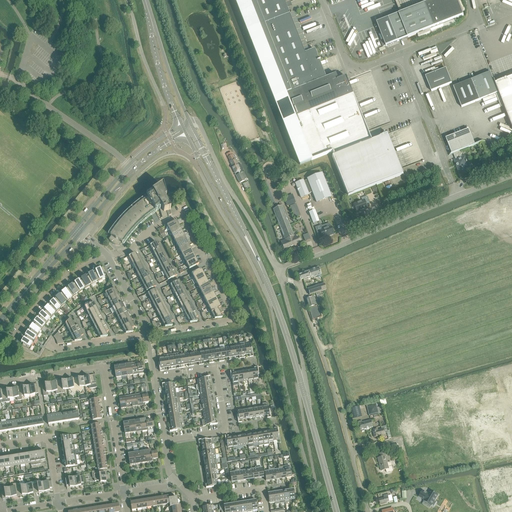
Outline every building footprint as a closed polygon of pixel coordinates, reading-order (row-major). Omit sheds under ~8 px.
[(234,0),(247,31),(270,22),(289,14),(283,0),(234,0)] [(457,0),(435,0),(432,1),(442,25),(464,16),(457,0)] [(425,4),(410,10),(420,33),(434,28),(442,25),(432,1),(425,4)] [(410,10),(377,23),(386,46),(392,44),(412,37),(414,36),(420,33),(410,10)] [(270,22),(247,31),(274,98),(324,79),(325,78),(319,62),(314,49),(304,53),(289,14),(270,22)] [(431,92),(452,84),(446,69),(425,77),(431,92)] [(499,93),(495,84),(490,72),(453,87),(461,108),(499,93)] [(324,79),(274,98),(283,122),(352,95),(347,82),(345,77),(337,80),(335,74),(325,78),(324,79)] [(511,77),(495,84),(499,93),(511,127),(511,77)] [(352,95),(283,122),(301,165),(332,153),(333,156),(371,141),(367,132),(352,95)] [(453,154),(460,151),(475,145),(469,129),(446,138),(452,154),(453,154)] [(333,156),(332,156),(348,197),(357,193),(404,174),(402,170),(389,137),(388,137),(388,136),(386,136),(385,136),(385,135),(371,141),(333,156)] [(460,151),(453,154),(456,160),(454,161),(458,171),(462,170),(464,170),(465,168),(469,167),(467,163),(467,162),(467,161),(466,161),(465,157),(462,158),(460,151)] [(238,165),(235,159),(234,159),(231,152),(226,155),(232,167),(238,165)] [(238,165),(232,167),(232,168),(234,174),(241,171),(241,173),(243,172),(244,172),(240,164),(238,165)] [(243,172),(241,173),(235,176),(239,184),(245,181),(244,180),(247,179),(243,172)] [(322,174),(307,180),(312,193),(316,203),(331,197),(322,174)] [(303,182),(295,185),(300,197),(308,194),(312,193),(307,180),(303,182)] [(144,218),(150,214),(155,210),(160,207),(161,209),(162,209),(160,210),(163,220),(168,217),(168,216),(171,215),(162,186),(152,192),(153,195),(152,195),(151,194),(147,196),(148,198),(147,198),(146,199),(145,197),(141,200),(142,202),(141,203),(140,203),(139,202),(135,205),(136,206),(135,207),(134,208),(133,206),(129,210),(130,211),(130,212),(129,213),(127,212),(123,215),(125,217),(124,217),(124,218),(122,217),(119,221),(120,222),(119,223),(119,224),(117,223),(113,227),(115,228),(115,229),(110,235),(111,236),(110,237),(114,239),(114,240),(115,240),(115,241),(116,241),(116,240),(121,243),(121,242),(122,243),(126,237),(130,232),(135,227),(139,223),(144,218)] [(287,206),(294,203),(292,195),(284,198),(287,206)] [(367,206),(370,205),(367,196),(361,199),(363,201),(354,205),(358,213),(368,209),(367,206)] [(280,207),(272,210),(285,240),(280,242),(283,249),(294,245),(298,243),(300,243),(298,237),(296,238),(295,235),(293,236),(282,206),(280,207)] [(312,223),(318,221),(315,211),(309,213),(312,223)] [(169,231),(179,226),(176,221),(167,226),(169,231)] [(321,226),(315,228),(319,238),(322,237),(322,239),(334,234),(331,226),(330,226),(329,223),(321,226)] [(172,236),(181,231),(179,226),(169,231),(172,236)] [(174,240),(184,236),(181,231),(172,236),(174,240)] [(177,245),(186,240),(184,236),(174,240),(177,245)] [(121,243),(116,240),(116,241),(115,241),(115,240),(114,240),(114,239),(110,237),(109,239),(108,239),(109,240),(109,241),(110,241),(110,242),(111,242),(112,243),(112,244),(113,244),(114,245),(115,245),(116,246),(117,246),(119,246),(121,243)] [(179,250),(189,245),(186,240),(177,245),(179,250)] [(163,248),(160,244),(157,245),(156,242),(150,246),(154,253),(163,248)] [(182,255),(191,250),(189,245),(179,250),(182,255)] [(165,253),(163,248),(154,253),(156,257),(165,253)] [(184,260),(194,255),(191,250),(182,255),(184,260)] [(295,259),(303,257),(301,251),(293,253),(295,259)] [(141,259),(139,255),(136,256),(135,253),(129,257),(132,264),(141,259)] [(167,257),(165,253),(156,257),(158,262),(167,257)] [(187,264),(196,260),(194,255),(184,260),(187,264)] [(170,262),(167,257),(158,262),(161,267),(170,262)] [(135,268),(144,264),(141,259),(132,264),(135,268)] [(189,269),(199,265),(196,260),(187,264),(189,269)] [(172,267),(170,262),(161,267),(163,271),(172,267)] [(146,268),(144,264),(135,268),(137,273),(146,268)] [(174,271),(172,267),(163,271),(165,276),(174,271)] [(104,278),(103,274),(106,273),(103,268),(96,271),(93,272),(98,282),(102,280),(102,279),(104,278)] [(139,278),(148,273),(146,268),(137,273),(139,278)] [(321,275),(318,268),(303,273),(298,275),(300,281),(306,278),(307,280),(316,277),(316,278),(318,279),(320,278),(321,276),(320,275),(321,275)] [(194,279),(203,274),(201,269),(191,274),(194,279)] [(177,276),(174,271),(165,276),(168,280),(177,276)] [(98,282),(93,272),(89,275),(86,276),(91,286),(95,283),(95,282),(97,281),(97,282),(98,282)] [(142,282),(151,278),(148,273),(139,278),(142,282)] [(196,284),(206,279),(203,274),(194,279),(196,284)] [(91,286),(86,276),(79,281),(85,290),(89,287),(88,286),(90,285),(91,286)] [(144,287),(153,282),(151,278),(142,282),(144,287)] [(199,289),(208,284),(206,279),(196,284),(199,289)] [(181,285),(179,280),(170,285),(173,290),(181,285)] [(85,290),(79,281),(72,285),(78,294),(82,291),(82,290),(84,289),(84,290),(85,290)] [(155,287),(153,282),(144,287),(146,291),(155,287)] [(201,293),(211,288),(208,284),(199,289),(201,293)] [(324,284),(307,289),(309,295),(316,293),(319,292),(326,290),(324,284)] [(78,294),(72,285),(68,288),(66,290),(72,298),(76,296),(76,295),(77,293),(78,294)] [(175,294),(184,290),(181,285),(173,290),(175,294)] [(108,298),(117,293),(114,288),(105,293),(108,298)] [(204,298),(213,293),(211,288),(201,293),(204,298)] [(159,294),(158,291),(156,289),(148,293),(150,298),(159,294)] [(72,298),(66,290),(59,295),(67,303),(70,300),(69,299),(72,298),(72,299),(72,298)] [(186,294),(184,290),(175,294),(177,299),(186,294)] [(110,303),(119,298),(117,293),(108,298),(110,303)] [(206,303),(216,298),(213,293),(204,298),(206,303)] [(152,303),(161,298),(159,294),(150,298),(152,303)] [(180,303),(188,299),(186,294),(177,299),(180,303)] [(67,303),(59,295),(56,298),(53,301),(61,308),(64,305),(64,304),(66,303),(66,304),(67,303)] [(113,308),(122,303),(119,298),(110,303),(113,308)] [(155,307),(163,303),(161,298),(152,303),(155,307)] [(209,308),(218,303),(216,298),(206,303),(209,308)] [(191,303),(188,299),(180,303),(182,308),(191,303)] [(61,308),(53,301),(48,306),(56,314),(59,310),(58,309),(60,308),(61,309),(61,308)] [(87,312),(96,307),(94,302),(93,302),(84,307),(87,312)] [(115,312),(124,308),(122,303),(113,308),(115,312)] [(157,312),(166,307),(163,303),(155,307),(157,312)] [(191,303),(182,308),(184,312),(193,308),(191,303)] [(211,313),(221,308),(218,303),(209,308),(211,313)] [(56,314),(48,306),(45,309),(42,312),(51,319),(54,316),(53,315),(55,313),(55,314),(56,314)] [(318,306),(309,309),(313,320),(320,318),(321,317),(321,316),(318,306)] [(89,317),(99,312),(96,307),(87,312),(89,317)] [(168,312),(166,307),(157,312),(159,316),(168,312)] [(117,317),(127,312),(124,308),(115,312),(117,317)] [(195,312),(193,308),(184,312),(187,317),(195,312)] [(220,314),(223,313),(221,308),(211,313),(215,319),(222,318),(220,314)] [(51,319),(42,312),(37,319),(46,325),(49,321),(48,321),(50,319),(51,319)] [(92,321),(101,317),(99,312),(89,317),(92,321)] [(120,322),(129,317),(127,312),(117,317),(120,322)] [(170,316),(168,312),(159,316),(162,321),(170,316)] [(195,318),(198,317),(195,312),(187,317),(190,323),(197,322),(195,318)] [(170,322),(173,321),(170,316),(162,321),(165,327),(172,326),(170,322)] [(94,326),(104,321),(101,317),(92,321),(94,326)] [(122,327),(132,322),(129,317),(120,322),(122,327)] [(69,330),(78,326),(75,321),(72,322),(70,318),(65,324),(69,330)] [(43,327),(45,325),(46,325),(37,319),(34,322),(32,325),(41,331),(44,327),(43,327)] [(97,331),(106,326),(104,321),(94,326),(97,331)] [(131,329),(134,327),(132,322),(122,327),(126,334),(133,332),(131,329)] [(39,333),(40,331),(41,332),(41,331),(32,325),(28,332),(37,337),(40,333),(39,333)] [(71,335),(81,330),(78,326),(69,330),(71,335)] [(106,333),(108,332),(109,331),(106,326),(97,331),(100,338),(107,337),(106,333)] [(80,337),(82,336),(83,335),(81,330),(71,335),(75,342),(82,341),(80,337)] [(35,339),(36,337),(37,338),(37,337),(28,332),(25,335),(24,339),(33,344),(36,340),(35,339)] [(31,346),(32,344),(33,344),(24,339),(20,346),(30,351),(32,346),(31,346)] [(253,357),(252,348),(251,348),(250,344),(245,345),(246,354),(249,354),(249,357),(253,357)] [(238,383),(236,373),(234,374),(234,371),(230,372),(231,379),(232,379),(233,386),(238,385),(238,383)] [(97,388),(95,377),(89,378),(89,376),(83,377),(85,387),(89,386),(89,389),(97,388)] [(85,387),(83,377),(78,378),(78,380),(75,380),(77,391),(78,391),(81,393),(85,387)] [(77,391),(75,380),(73,381),(72,379),(67,380),(68,389),(74,394),(76,391),(77,391)] [(68,389),(67,380),(61,381),(61,383),(59,383),(60,394),(65,393),(64,390),(68,389)] [(60,394),(59,383),(56,384),(56,382),(50,383),(52,392),(55,391),(56,394),(60,394)] [(52,392),(50,383),(45,384),(45,385),(42,386),(44,396),(48,396),(48,393),(52,392)] [(38,393),(37,387),(34,387),(34,385),(28,386),(30,396),(35,395),(35,394),(38,393)] [(30,396),(28,386),(23,387),(23,389),(20,389),(21,396),(24,396),(24,397),(30,396)] [(21,396),(20,389),(17,390),(17,388),(11,389),(13,398),(17,398),(17,401),(22,400),(21,396)] [(13,398),(11,389),(6,390),(6,392),(4,392),(5,399),(5,403),(10,402),(10,399),(13,398)] [(271,418),(269,410),(267,402),(262,403),(263,407),(264,416),(267,416),(267,418),(271,418)] [(360,407),(351,409),(353,419),(362,417),(360,407)] [(214,421),(213,414),(212,409),(203,410),(204,420),(202,421),(203,427),(205,426),(205,425),(210,425),(210,426),(217,424),(217,421),(214,421)] [(79,420),(77,411),(62,413),(63,422),(79,420)] [(181,429),(180,419),(179,414),(170,415),(172,428),(169,428),(170,432),(177,431),(177,430),(181,429)] [(373,428),(371,421),(362,423),(362,421),(358,422),(360,431),(373,428)] [(385,435),(385,434),(388,433),(387,426),(381,427),(382,430),(377,431),(377,429),(372,431),(374,438),(379,437),(385,435)] [(46,461),(44,453),(44,452),(29,454),(30,464),(31,466),(41,464),(41,462),(46,461)] [(387,463),(385,456),(387,456),(385,452),(379,454),(380,458),(378,458),(381,471),(386,470),(387,472),(391,471),(392,468),(390,462),(387,463)] [(109,479),(108,475),(105,476),(104,469),(98,470),(96,471),(96,474),(93,474),(95,482),(100,481),(100,483),(106,482),(106,480),(109,479)] [(84,483),(82,477),(81,477),(80,473),(77,472),(75,477),(74,477),(75,487),(81,486),(81,484),(84,483)] [(42,482),(44,492),(50,491),(49,489),(52,489),(51,478),(50,474),(47,474),(47,479),(46,479),(46,482),(42,482)] [(75,487),(74,477),(70,478),(69,475),(65,476),(66,486),(69,486),(70,488),(75,487)] [(38,491),(38,493),(44,492),(42,482),(40,483),(39,480),(34,481),(34,485),(35,491),(38,491)] [(19,494),(18,486),(17,483),(13,484),(13,487),(9,488),(11,497),(16,496),(16,494),(19,494)] [(35,491),(34,485),(32,485),(31,484),(26,485),(27,495),(33,494),(33,492),(35,491)] [(11,497),(9,488),(6,488),(5,485),(0,486),(2,497),(5,496),(5,498),(11,497)] [(27,495),(26,485),(18,486),(19,494),(22,494),(22,495),(27,495)] [(423,491),(419,497),(425,500),(424,501),(432,506),(432,505),(434,506),(436,502),(434,501),(438,495),(430,491),(428,494),(423,491)] [(389,502),(389,500),(392,499),(392,495),(389,496),(389,494),(384,495),(385,498),(378,499),(380,504),(389,502)] [(178,506),(177,501),(176,498),(166,499),(167,505),(169,505),(169,507),(172,506),(178,506)]
